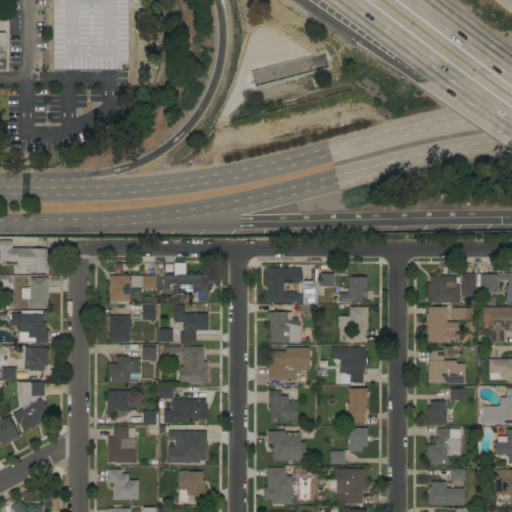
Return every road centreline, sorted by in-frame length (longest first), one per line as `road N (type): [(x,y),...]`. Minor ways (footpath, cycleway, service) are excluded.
road 1 (residential): [(76,251),(511,251)]
road 2 (primary): [(454,121),(254,172),(92,190)]
road 3 (residential): [(76,511),(76,251)]
road 4 (residential): [(393,511),(398,252)]
road 5 (residential): [(233,511),(235,253)]
road 6 (primary): [(0,224),(112,222),(236,203)]
road 7 (primary): [(236,203),(463,148)]
road 8 (motorway): [(216,0),(219,59),(198,111),(161,149),(113,170)]
road 9 (motorway): [(346,219),(499,217)]
